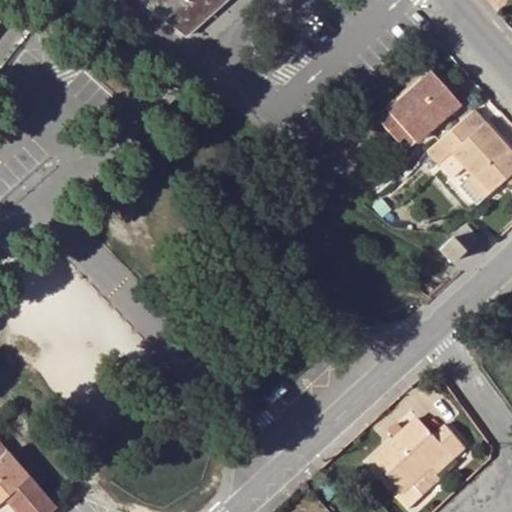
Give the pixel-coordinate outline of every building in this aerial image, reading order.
[(139,0),(161,16),(187,37),(228,0),(139,0)] [(488,0),(498,11),(510,0),(488,0)] [(388,112),(408,134),(415,144),(459,105),(430,74),(388,112)] [(451,133),(439,142),(428,153),(439,165),(451,154),(471,174),(488,194),(503,181),(511,174),(511,172),(511,156),(473,112),(451,133)] [(435,136),(439,142),(451,133),(446,126),(435,136)] [(488,194),(471,174),(464,180),(482,200),(488,194)] [(511,175),(511,174),(503,181),(509,188),(511,184),(511,175)] [(465,225),(439,249),(451,263),(477,239),(465,225)] [(429,469),(435,475),(451,460),(464,448),(445,428),(434,438),(417,419),(372,460),(402,492),(429,469)] [(49,511),(54,508),(0,446),(0,511),(49,511)] [(451,460),(435,475),(442,482),(457,467),(451,460)]
